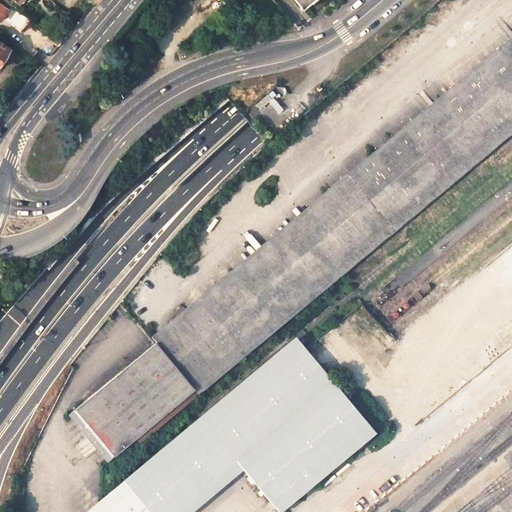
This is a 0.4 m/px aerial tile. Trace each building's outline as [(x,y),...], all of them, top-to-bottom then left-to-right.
[(0,0),(0,20),(8,9),(10,11),(14,7),(5,0),(0,0)] [(314,0),(294,0),(303,10),(314,0)] [(0,62),(9,51),(0,44),(0,62)] [(511,45),(75,409),(116,457),(511,126),(511,45)] [(482,271),(399,341),(428,376),(448,360),(448,359),(439,348),(502,295),(482,271)] [(175,511),(237,461),(278,511),(282,511),(378,433),(304,346),(130,491),(110,509),(106,511),(175,511)] [(437,387),(457,371),(448,360),(428,376),(437,387)] [(343,387),(350,396),(356,390),(349,382),(343,387)]
